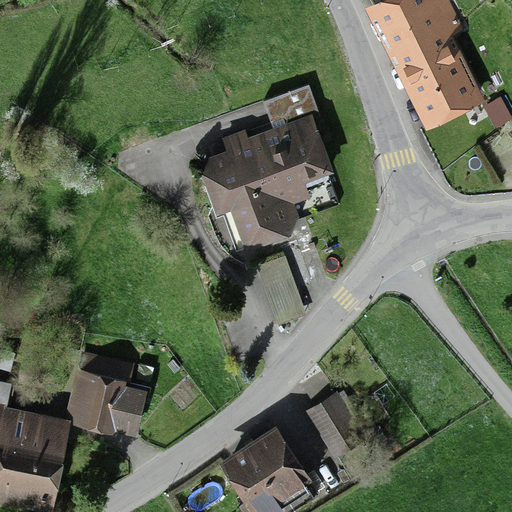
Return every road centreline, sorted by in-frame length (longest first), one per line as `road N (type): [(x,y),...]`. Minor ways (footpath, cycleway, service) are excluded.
road 1 (unclassified): [(391,257),(213,434),(98,511)]
road 2 (unclassified): [(429,229),(338,0)]
road 3 (residential): [(391,257),(511,414)]
